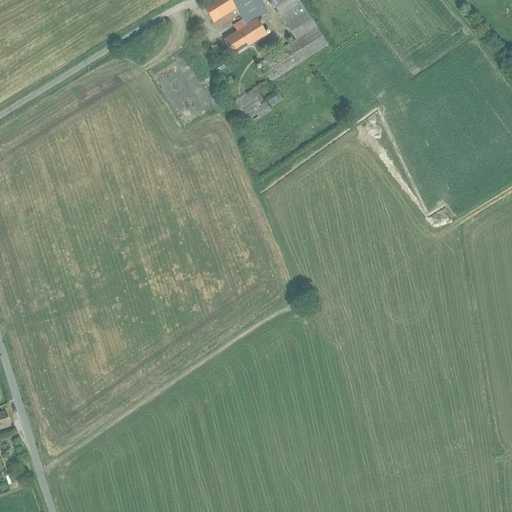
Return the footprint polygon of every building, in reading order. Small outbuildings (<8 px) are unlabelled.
[(254,0),(219,0),(203,9),(212,27),(241,12),(246,21),(234,27),(237,32),(223,40),(230,52),(265,34),(257,19),(263,16),(254,0)] [(268,63),(279,79),(335,39),(307,0),(273,0),(302,39),(268,63)] [(255,92),(235,104),(243,117),(249,114),(253,120),(266,112),(255,92)] [(0,431),(12,426),(4,408),(0,409),(0,431)] [(0,476),(11,472),(0,444),(0,443),(0,476)]
